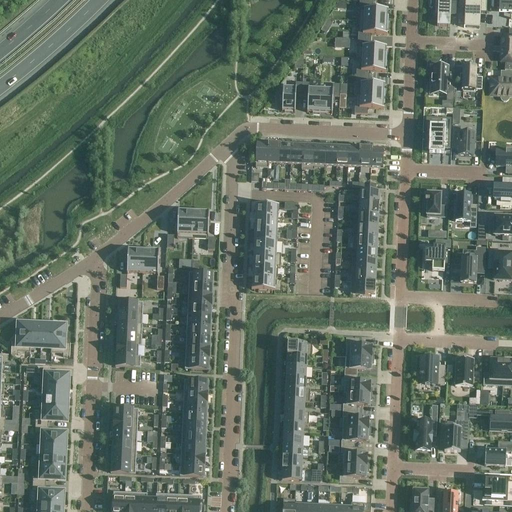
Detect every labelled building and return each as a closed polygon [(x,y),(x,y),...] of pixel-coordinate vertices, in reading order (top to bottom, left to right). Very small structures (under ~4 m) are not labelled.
[(450,17),(451,3),(447,2),(447,0),(439,0),(436,0),(435,15),(437,15),(437,22),(437,27),(450,28),(450,17)] [(464,0),(464,8),(463,8),(462,18),(464,18),(464,27),(479,28),(479,13),(487,13),(487,0),(464,0)] [(511,0),(489,0),(489,11),(499,12),(498,14),(511,14),(511,0)] [(388,12),(388,11),(372,10),(372,4),(359,4),(359,10),(359,22),(388,23),(389,16),(387,16),(388,12)] [(358,34),(357,41),(370,41),(371,35),(387,36),(387,35),(386,35),(387,31),(388,31),(388,23),(359,22),(358,34)] [(505,63),(505,73),(511,73),(511,31),(509,31),(509,37),(502,37),(501,48),(502,48),(502,52),(501,52),(500,63),(505,63)] [(357,48),(357,60),(359,60),(359,59),(387,61),(387,53),(386,53),(386,49),(386,48),(370,47),(370,41),(357,41),(357,48)] [(385,72),(385,68),(386,68),(387,61),(359,59),(359,60),(359,71),(356,71),(356,78),(369,78),(369,72),(385,73),(385,72)] [(431,84),(431,85),(431,94),(432,94),(432,95),(436,95),(446,95),(446,96),(447,96),(447,92),(454,93),(454,74),(448,74),(448,67),(443,67),(433,67),(433,66),(432,77),(431,77),(432,77),(431,84)] [(481,91),(481,83),(482,79),(476,79),(476,69),(463,69),(462,75),(460,75),(460,84),(462,84),(462,90),(463,90),(463,92),(474,93),(474,90),(475,91),(475,90),(481,91)] [(491,80),(490,97),(501,98),(501,100),(502,101),(503,103),(505,103),(507,102),(508,100),(509,98),(511,98),(511,73),(505,73),(504,73),(504,81),(491,80)] [(384,86),(385,86),(385,85),(369,84),(369,78),(356,78),(356,85),(361,85),(360,96),(360,97),(385,98),(385,91),(384,90),(384,86)] [(277,104),(282,105),(282,112),(283,112),(284,112),(284,113),(292,113),(292,112),(294,112),(294,113),(295,113),(296,97),(302,97),(302,84),(295,84),(295,89),(284,88),(283,88),(283,95),(278,95),(277,104)] [(302,84),(302,97),(308,97),(307,113),(308,113),(312,113),(312,114),(320,115),(321,90),(309,89),(309,84),(302,84)] [(339,99),(340,86),(333,85),(332,90),(321,90),(320,115),(327,115),(327,114),(331,114),(331,115),(332,115),(333,98),(339,99)] [(355,108),(354,115),(367,116),(367,110),(384,110),(384,109),(383,109),(383,105),(385,105),(385,98),(360,97),(360,96),(355,96),(355,108)] [(444,149),(449,149),(450,121),(427,119),(426,148),(429,148),(429,154),(444,155),(444,149)] [(452,127),(451,149),(458,150),(458,156),(473,156),(474,134),(460,133),(460,128),(452,127)] [(267,169),(269,145),(257,145),(255,169),(267,169)] [(279,165),(280,146),(269,145),(267,169),(268,169),(268,165),(279,165)] [(291,166),(291,146),(280,146),(279,165),(291,166)] [(301,166),(301,171),(302,171),(303,147),(291,146),(291,166),(301,166)] [(313,171),(314,147),(303,147),(302,171),(313,171)] [(325,170),(326,148),(314,147),(313,171),(314,172),(314,169),(325,170)] [(336,168),(337,148),(326,148),(325,170),(325,167),(336,168)] [(348,168),(348,149),(337,148),(336,168),(348,168)] [(359,169),(360,149),(348,149),(348,168),(359,169)] [(370,169),(371,150),(360,149),(359,169),(370,169)] [(383,170),(383,150),(371,150),(370,169),(383,170)] [(511,175),(511,151),(506,151),(496,151),(496,167),(505,167),(505,175),(511,175)] [(511,179),(506,180),(506,187),(495,186),(494,200),(500,201),(500,207),(511,208),(511,201),(511,179)] [(379,193),(360,192),(359,204),(379,205),(379,193)] [(440,207),(441,195),(427,194),(427,201),(425,201),(425,209),(427,209),(426,219),(446,219),(447,207),(440,207)] [(471,196),(456,196),(455,223),(476,224),(476,210),(470,210),(471,196)] [(272,204),(262,203),(262,206),(255,206),(256,206),(255,218),(278,219),(278,207),(279,208),(279,207),(272,206),(272,204)] [(379,205),(359,204),(359,215),(378,216),(379,205)] [(192,240),(194,210),(185,210),(185,211),(179,211),(178,211),(177,239),(192,240)] [(203,210),(194,210),(192,240),(208,241),(209,212),(208,212),(203,212),(203,210)] [(358,226),(353,226),(353,227),(378,228),(378,216),(359,215),(358,226)] [(254,223),(254,230),(277,231),(278,219),(255,218),(255,223),(254,223)] [(494,226),(494,236),(511,236),(511,218),(502,218),(495,218),(494,226)] [(487,226),(479,226),(478,240),(486,240),(487,226)] [(378,228),(353,227),(353,238),(377,239),(378,228)] [(254,238),(254,242),(276,243),(277,231),(254,230),(254,238)] [(377,239),(353,238),(352,250),(377,251),(377,239)] [(253,254),(276,255),(276,243),(254,242),(253,254)] [(142,274),(144,249),(135,248),(135,250),(129,250),(129,249),(128,249),(127,274),(128,274),(128,273),(142,274)] [(425,252),(424,264),(432,265),(432,272),(444,273),(444,265),(449,266),(450,253),(445,253),(445,249),(433,248),(432,252),(425,252)] [(153,249),(144,249),(142,274),(157,275),(158,276),(159,251),(158,251),(153,251),(153,249)] [(461,283),(461,284),(467,284),(475,284),(475,275),(476,270),(484,271),(485,250),(476,249),(476,260),(468,260),(462,260),(462,268),(461,283)] [(357,261),(352,261),(376,262),(377,251),(352,250),(357,250),(357,261)] [(493,281),(511,282),(511,255),(495,254),(495,251),(489,251),(488,267),(494,267),(493,281)] [(281,255),(276,255),(253,254),(253,259),(253,258),(252,266),(278,267),(278,268),(280,268),(281,255)] [(376,262),(352,261),(351,272),(376,274),(376,262)] [(252,274),(253,274),(252,278),(275,279),(275,280),(277,280),(278,268),(278,267),(252,266),(252,274)] [(376,274),(351,272),(351,284),(375,285),(376,274)] [(213,282),(214,275),(189,274),(188,285),(212,286),(212,282),(213,282)] [(251,291),(258,291),(258,293),(268,294),(268,291),(275,292),(275,291),(274,291),(275,280),(275,279),(252,278),(252,290),(251,290),(251,291)] [(350,296),(375,297),(375,285),(351,284),(350,296)] [(212,291),(212,286),(188,285),(188,296),(213,297),(213,291),(212,291)] [(211,308),(211,303),(212,303),(213,297),(188,296),(187,307),(211,308)] [(118,303),(118,309),(119,309),(119,314),(142,315),(143,304),(120,303),(118,303)] [(211,318),(211,308),(187,307),(187,317),(211,318)] [(117,318),(117,324),(142,325),(142,315),(119,314),(118,318),(117,318)] [(210,328),(211,318),(187,317),(192,317),(191,327),(187,327),(210,328)] [(11,342),(11,356),(18,356),(18,353),(30,354),(30,349),(31,325),(19,325),(19,324),(18,324),(17,343),(12,343),(12,342),(11,342)] [(117,324),(117,325),(118,325),(118,335),(137,335),(137,326),(142,326),(142,325),(117,324)] [(31,325),(30,349),(40,349),(41,349),(42,326),(31,325)] [(42,326),(41,349),(51,350),(52,326),(42,326)] [(51,350),(51,355),(58,355),(63,355),(63,358),(69,358),(69,359),(70,359),(70,345),(64,345),(65,326),(64,326),(64,327),(52,326),(51,350)] [(210,338),(210,328),(187,327),(186,337),(210,338)] [(117,339),(116,345),(141,346),(141,336),(137,335),(118,335),(118,339),(117,339)] [(210,343),(209,343),(210,338),(186,337),(186,348),(210,349),(210,343)] [(358,340),(346,340),(346,346),(346,358),(374,359),(374,353),(372,353),(372,347),(358,347),(358,340)] [(287,356),(311,357),(312,345),(288,344),(287,356)] [(116,345),(116,352),(117,352),(117,356),(138,357),(139,347),(141,347),(141,346),(116,345)] [(210,355),(210,349),(186,348),(185,359),(209,360),(209,355),(210,355)] [(0,375),(2,375),(3,362),(8,362),(8,357),(8,356),(0,355),(0,375)] [(116,361),(115,368),(140,369),(141,357),(138,357),(117,356),(117,361),(116,361)] [(311,357),(287,356),(287,367),(306,368),(307,358),(311,358),(311,357)] [(419,357),(419,371),(419,376),(419,377),(425,377),(425,386),(437,386),(444,387),(445,373),(438,372),(439,367),(439,358),(438,358),(438,359),(420,358),(420,357),(419,357)] [(373,366),(374,359),(346,358),(345,370),(344,376),(357,377),(357,370),(371,371),(371,366),(373,366)] [(210,364),(209,364),(209,360),(185,359),(185,370),(209,371),(210,364)] [(502,387),(503,362),(501,362),(502,359),(495,359),(495,361),(491,361),(490,374),(484,374),(483,387),(502,387)] [(511,387),(511,361),(511,362),(511,360),(511,359),(505,359),(505,362),(503,362),(502,387),(511,387)] [(473,360),(456,360),(455,387),(472,388),(473,360)] [(286,379),(306,380),(306,368),(287,367),(286,379)] [(37,368),(37,369),(38,369),(38,374),(37,375),(40,375),(40,385),(40,388),(42,388),(68,389),(68,388),(68,377),(69,377),(69,376),(51,375),(51,369),(37,368)] [(370,389),(370,384),(357,383),(357,377),(344,376),(344,383),(344,394),(372,396),(372,389),(370,389)] [(286,390),(310,391),(305,391),(306,380),(286,379),(286,390)] [(208,389),(209,382),(184,381),(184,393),(207,394),(207,389),(208,389)] [(42,394),(42,398),(67,399),(68,389),(42,388),(42,394)] [(285,402),(309,403),(310,391),(286,390),(285,402)] [(207,398),(207,394),(184,393),(183,403),(208,405),(208,398),(207,398)] [(369,407),(369,402),(372,402),(372,396),(344,394),(344,395),(346,395),(346,406),(343,406),(343,412),(355,413),(355,407),(369,407)] [(476,399),(469,399),(469,406),(480,407),(480,397),(480,394),(476,394),(476,399)] [(41,408),(41,409),(67,410),(67,399),(42,398),(41,408)] [(284,413),(309,414),(304,414),(304,403),(309,403),(285,402),(284,413)] [(207,411),(208,405),(183,403),(183,414),(206,415),(206,411),(207,411)] [(457,407),(457,413),(465,413),(464,423),(468,423),(469,420),(469,407),(457,407)] [(469,407),(469,420),(477,420),(477,417),(477,412),(477,407),(469,407)] [(35,420),(35,427),(48,428),(48,422),(67,423),(67,422),(66,422),(67,410),(41,409),(41,421),(35,420)] [(113,409),(113,416),(114,416),(114,420),(138,421),(138,410),(113,409)] [(368,425),(369,420),(355,419),(355,413),(343,412),(342,419),(343,419),(342,430),(370,432),(371,425),(368,425)] [(489,422),(489,424),(490,424),(490,433),(511,433),(511,413),(490,412),(490,418),(490,419),(490,422),(489,422)] [(284,425),(308,426),(309,414),(284,413),(284,425)] [(206,425),(206,415),(183,414),(182,424),(206,425)] [(414,432),(414,444),(416,444),(415,447),(415,452),(430,452),(431,441),(431,438),(436,439),(437,420),(431,419),(431,423),(417,423),(416,432),(414,432)] [(113,425),(112,431),(137,432),(138,421),(114,420),(114,425),(113,425)] [(444,452),(444,453),(460,454),(460,453),(459,453),(460,445),(460,442),(460,437),(466,437),(467,437),(467,431),(468,423),(464,423),(461,423),(455,422),(455,424),(455,429),(453,429),(447,429),(445,429),(445,430),(446,430),(445,452),(444,452)] [(205,436),(206,425),(182,424),(182,435),(205,436)] [(283,436),(303,437),(303,426),(308,426),(284,425),(283,436)] [(35,427),(35,434),(42,434),(42,446),(65,447),(66,435),(64,434),(48,434),(48,428),(35,427)] [(367,443),(368,438),(370,438),(370,432),(342,430),(342,442),(341,442),(341,448),(354,449),(354,443),(367,443)] [(112,431),(112,438),(113,438),(113,442),(137,443),(137,432),(112,431)] [(205,442),(205,436),(182,435),(181,445),(205,446),(205,442)] [(283,447),(302,448),(303,437),(283,436),(283,447)] [(113,442),(112,452),(136,453),(137,443),(113,442)] [(485,452),(484,467),(505,468),(506,453),(511,453),(511,444),(498,443),(498,452),(485,452)] [(205,457),(206,450),(205,450),(205,446),(181,445),(181,456),(205,457)] [(42,446),(41,456),(65,457),(65,448),(65,447),(42,446)] [(282,459),(302,460),(302,448),(283,447),(282,459)] [(367,461),(367,456),(353,455),(354,449),(341,448),(341,455),(344,455),(343,467),(369,468),(369,461),(367,461)] [(111,452),(111,459),(112,459),(112,463),(136,464),(136,453),(112,452),(111,452)] [(36,467),(36,468),(64,469),(65,458),(65,457),(41,456),(37,456),(36,467)] [(204,467),(204,463),(205,463),(205,457),(181,456),(180,466),(204,467)] [(282,470),(301,471),(302,460),(282,459),(282,470)] [(110,474),(135,476),(136,464),(112,463),(112,468),(111,468),(110,474)] [(204,479),(205,472),(204,472),(204,467),(180,466),(180,477),(180,478),(204,479)] [(366,480),(366,474),(368,474),(369,468),(343,467),(343,478),(340,478),(339,485),(352,485),(352,479),(366,480)] [(33,480),(32,486),(45,486),(46,481),(64,481),(64,480),(64,474),(64,469),(36,468),(36,479),(33,479),(33,480)] [(281,482),(301,483),(301,471),(282,470),(281,482)] [(485,482),(484,502),(505,503),(506,478),(487,477),(487,482),(485,482)] [(32,486),(32,493),(35,493),(34,505),(37,505),(63,506),(63,494),(64,494),(64,493),(57,493),(45,492),(45,487),(45,486),(32,486)] [(427,509),(428,500),(427,500),(427,492),(420,492),(420,491),(413,491),(413,494),(413,500),(410,500),(409,511),(433,511),(433,509),(427,509)] [(111,504),(110,511),(113,511),(112,511),(124,511),(125,494),(113,493),(113,504),(111,504)] [(443,493),(442,511),(457,511),(458,494),(443,493)] [(125,494),(124,511),(135,511),(136,495),(125,494)] [(136,495),(135,511),(146,511),(147,500),(147,495),(136,495)] [(147,500),(146,511),(156,511),(157,495),(156,495),(156,500),(147,500)] [(157,495),(156,511),(166,511),(167,496),(157,495)] [(167,496),(166,511),(177,511),(178,496),(167,496)] [(178,496),(177,511),(188,511),(189,497),(178,496)] [(189,497),(188,511),(201,511),(202,506),(199,506),(199,502),(200,497),(189,497)] [(352,504),(351,511),(370,511),(371,500),(364,500),(364,505),(352,504)] [(283,501),(282,511),(294,511),(295,502),(283,501)] [(295,502),(294,511),(306,511),(306,507),(296,506),(296,502),(295,502)]
